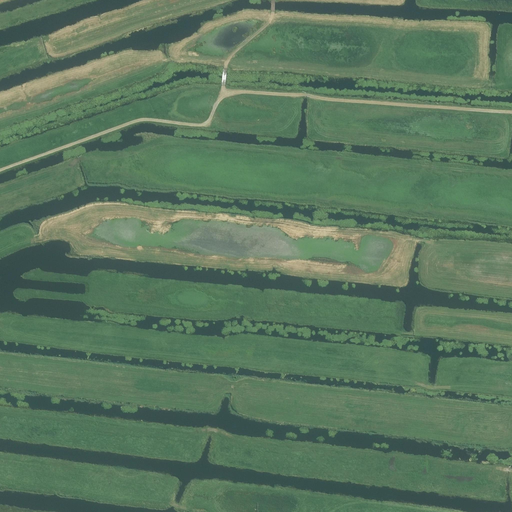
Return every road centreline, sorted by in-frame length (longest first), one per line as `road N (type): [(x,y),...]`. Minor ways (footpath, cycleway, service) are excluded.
road 1 (track): [(0,170),(142,120),(205,126),(226,60),(269,19),(273,0)]
road 2 (track): [(222,92),(511,111)]
